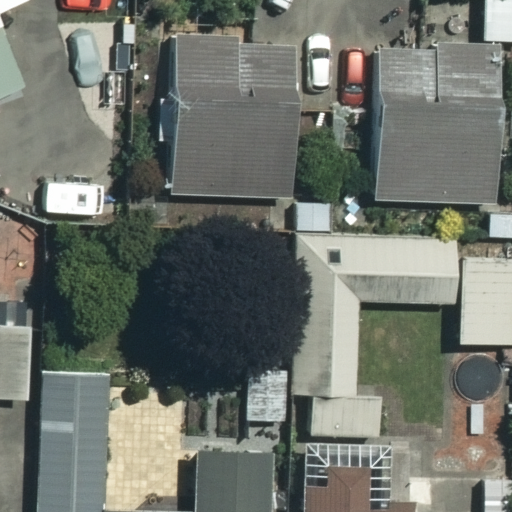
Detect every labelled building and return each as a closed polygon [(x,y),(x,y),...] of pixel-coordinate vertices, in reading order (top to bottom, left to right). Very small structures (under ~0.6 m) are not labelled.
[(511,40),(511,0),(475,0),(476,40),(511,40)] [(0,98),(17,93),(0,42),(0,98)] [(297,46),(184,42),(178,198),(292,202),(297,46)] [(499,48),(383,46),(380,197),(496,199),(499,48)] [(511,203),(485,204),(486,238),(511,237),(511,203)] [(299,393),(347,394),(350,299),(438,302),(440,244),(288,239),(283,392),(299,393)] [(510,254),(446,255),(447,342),(511,342),(510,254)] [(0,397),(22,397),(21,322),(0,321),(0,397)] [(277,420),(277,353),(236,353),(236,420),(277,420)] [(97,511),(97,376),(31,376),(32,511),(97,511)] [(347,394),(299,393),(298,434),(376,436),(377,395),(347,394)] [(266,511),(267,453),(181,452),(180,511),(266,511)]
